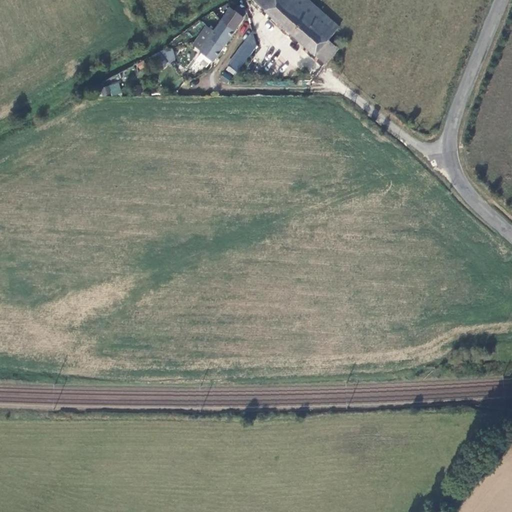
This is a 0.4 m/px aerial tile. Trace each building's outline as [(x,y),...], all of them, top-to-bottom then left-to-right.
[(252,0),(262,10),(270,0),(252,0)] [(270,0),(262,10),(325,65),(338,48),(328,39),(339,25),(310,0),(270,0)] [(205,24),(191,45),(213,61),(243,17),(228,6),(212,29),(205,24)] [(256,46),(252,30),(226,64),(228,65),(225,69),(234,75),(256,46)] [(169,64),(175,58),(172,46),(158,50),(149,56),(158,69),(166,62),(169,64)] [(231,76),(224,71),(219,78),(227,83),(231,76)] [(111,96),(122,93),(118,81),(108,84),(99,86),(101,95),(110,94),(111,96)]
